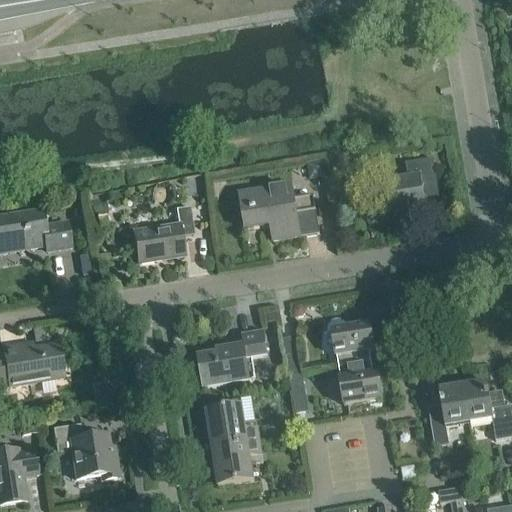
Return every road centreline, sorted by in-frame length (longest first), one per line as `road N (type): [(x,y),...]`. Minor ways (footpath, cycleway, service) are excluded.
road 1 (residential): [(136,300),(498,242)]
road 2 (residential): [(498,242),(460,0)]
road 3 (residential): [(171,511),(136,300)]
road 4 (residential): [(0,324),(136,300)]
